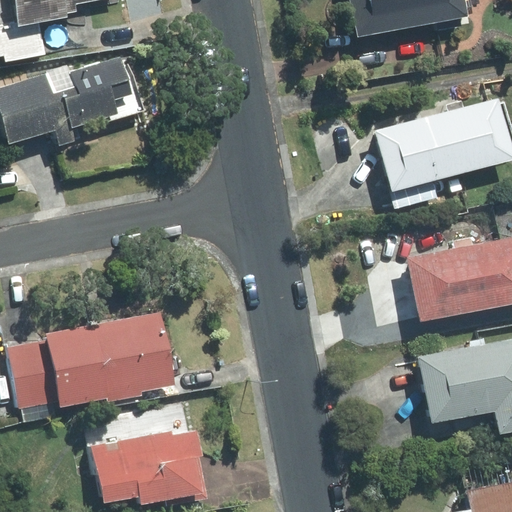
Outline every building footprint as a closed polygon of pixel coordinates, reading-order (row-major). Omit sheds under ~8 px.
[(0,0),(0,63),(43,55),(36,20),(73,13),(71,5),(94,0),(0,0)] [(350,0),(358,37),(435,22),(437,31),(470,24),(466,6),(480,4),(478,0),(350,0)] [(144,110),(128,60),(122,62),(120,57),(70,72),(69,68),(0,88),(0,118),(8,146),(55,132),(59,146),(76,141),(71,126),(109,115),(111,120),(144,110)] [(455,174),(511,158),(511,151),(511,147),(511,146),(511,130),(504,102),(500,103),(499,97),(439,114),(455,174)] [(376,131),(392,191),(432,181),(455,174),(439,114),(376,131)] [(397,208),(437,197),(432,181),(392,191),(397,208)] [(511,237),(409,258),(421,321),(511,302),(511,237)] [(161,311),(46,333),(48,340),(59,401),(60,407),(107,398),(108,402),(142,396),(141,392),(175,385),(161,311)] [(511,431),(511,338),(485,344),(484,338),(469,341),(471,347),(419,358),(432,423),(496,410),(501,434),(511,431)] [(18,409),(59,401),(48,340),(7,347),(18,409)] [(86,420),(103,506),(139,499),(141,506),(165,501),(167,506),(207,498),(199,456),(202,455),(197,431),(187,432),(181,401),(86,420)] [(511,511),(511,468),(472,477),(475,490),(468,492),(471,509),(456,511),(511,511)]
